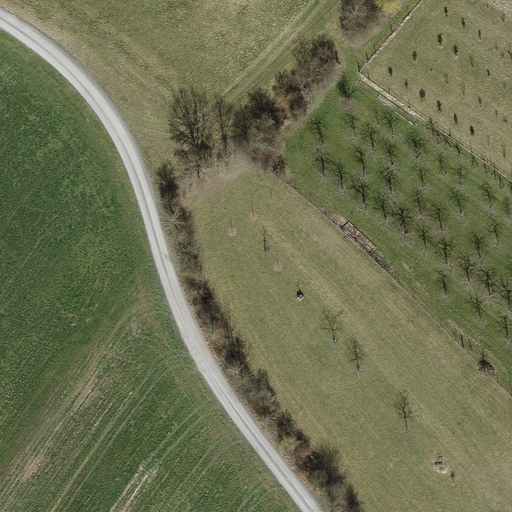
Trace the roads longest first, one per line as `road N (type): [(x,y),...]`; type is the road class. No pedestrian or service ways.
road 1 (track): [(312,511),(195,345),(146,195),(110,115),(58,57),(0,19)]
road 2 (track): [(331,0),(146,195)]
